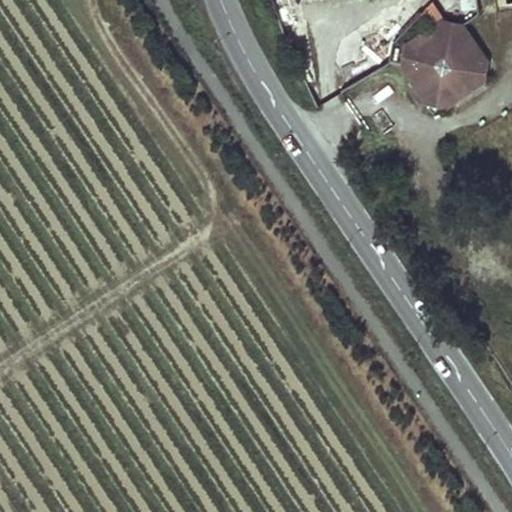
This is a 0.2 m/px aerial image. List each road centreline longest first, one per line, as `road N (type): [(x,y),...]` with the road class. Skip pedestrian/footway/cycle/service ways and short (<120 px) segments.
road 1 (track): [(0,373),(243,213),(104,0)]
road 2 (tertiary): [(221,0),(243,51),(317,169),(511,459)]
